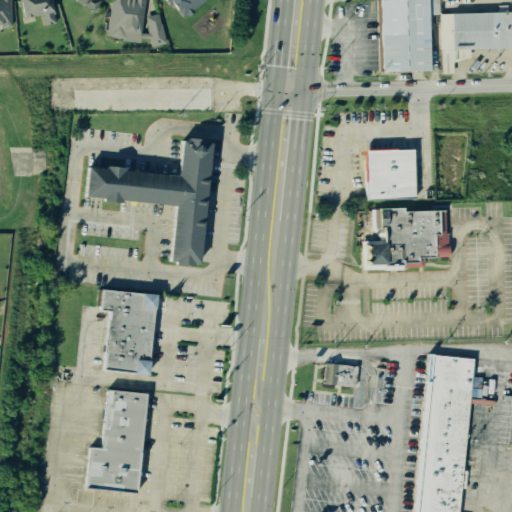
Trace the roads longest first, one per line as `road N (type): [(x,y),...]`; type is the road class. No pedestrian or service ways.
road 1 (primary): [(273,89),(228,511)]
road 2 (primary): [(258,511),(303,90)]
road 3 (tertiary): [(273,89),(511,85)]
